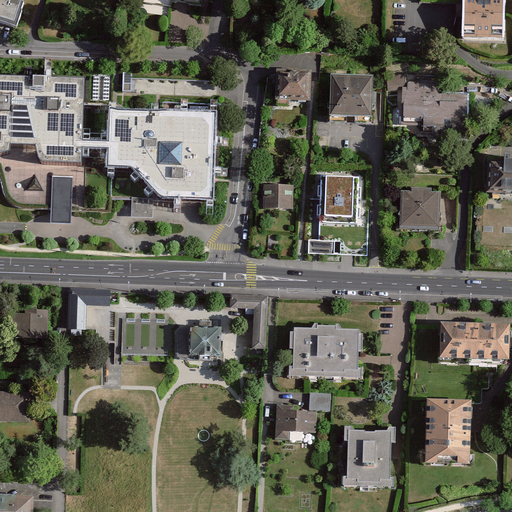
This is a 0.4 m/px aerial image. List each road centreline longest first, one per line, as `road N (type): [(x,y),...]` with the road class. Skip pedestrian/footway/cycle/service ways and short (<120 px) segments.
road 1 (residential): [(231,278),(256,70),(211,52),(0,44)]
road 2 (secondary): [(231,278),(511,288)]
road 3 (secondary): [(0,271),(231,278)]
road 4 (unknown): [(299,265),(313,65)]
